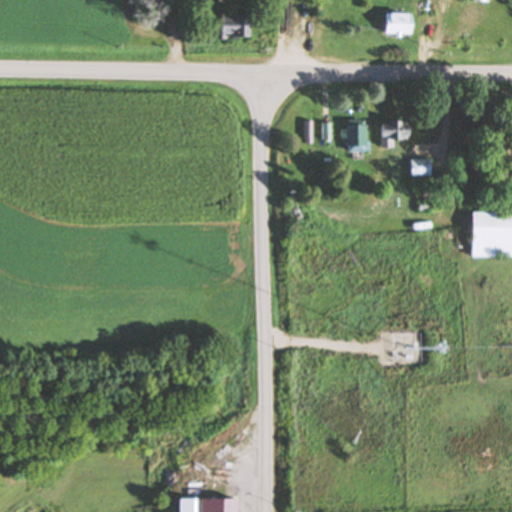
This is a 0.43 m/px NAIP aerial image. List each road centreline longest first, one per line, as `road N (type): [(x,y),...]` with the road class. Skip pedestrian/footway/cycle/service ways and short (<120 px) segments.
road 1 (secondary): [(0,65),(511,75)]
road 2 (secondary): [(262,511),(256,75)]
